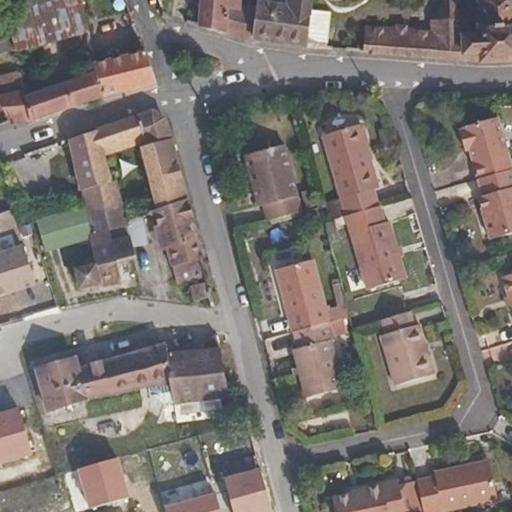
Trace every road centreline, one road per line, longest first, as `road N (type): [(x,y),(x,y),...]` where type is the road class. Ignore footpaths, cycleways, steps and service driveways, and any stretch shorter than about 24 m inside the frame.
road 1 (residential): [(390,70),(482,388),(468,421),(274,467)]
road 2 (residential): [(234,325),(115,311),(15,333),(0,359)]
road 3 (residential): [(168,91),(234,325)]
road 4 (residential): [(0,143),(168,91)]
road 5 (residential): [(234,325),(274,467)]
road 6 (residential): [(268,66),(149,33)]
road 7 (residential): [(268,66),(390,70)]
road 8 (residential): [(390,70),(511,76)]
